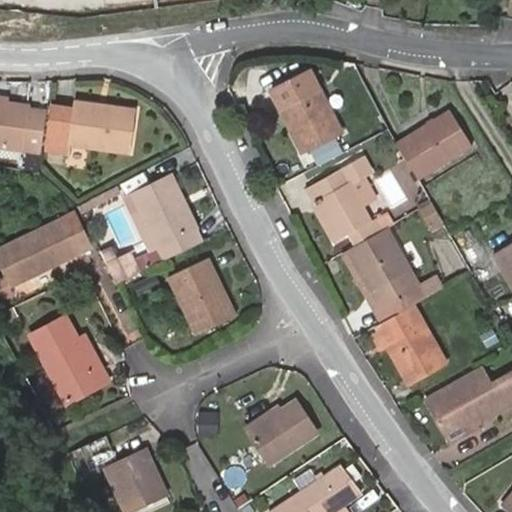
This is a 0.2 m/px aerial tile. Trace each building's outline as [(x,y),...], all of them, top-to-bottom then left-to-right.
[(268,101),(302,162),(339,141),(306,81),(268,101)] [(0,150),(42,157),(48,117),(28,115),(28,111),(0,106),(0,150)] [(54,115),(49,157),(67,160),(69,147),(130,157),(137,117),(75,107),(74,118),(54,115)] [(448,119),(395,151),(417,189),(471,157),(448,119)] [(338,151),(344,161),(367,149),(361,138),(338,151)] [(348,239),(355,253),(371,244),(385,236),(389,233),(383,221),(368,229),(361,216),(348,192),(362,185),(371,180),(362,165),(340,177),(304,197),(311,209),(314,208),(315,209),(319,207),(338,243),(348,239)] [(133,198),(166,267),(206,246),(173,179),(133,198)] [(374,208),(362,185),(348,192),(361,216),(374,208)] [(166,267),(133,198),(125,202),(153,260),(136,268),(142,279),(166,267)] [(75,221),(62,227),(76,259),(90,253),(75,221)] [(76,259),(62,227),(0,257),(0,271),(5,283),(0,285),(0,303),(2,307),(13,301),(9,291),(31,281),(46,274),(76,259)] [(355,253),(347,257),(369,298),(360,303),(371,325),(419,300),(385,236),(371,244),(355,253)] [(511,243),(491,257),(511,292),(511,243)] [(142,279),(136,268),(132,259),(118,266),(112,254),(102,259),(118,291),(142,279)] [(447,268),(456,283),(469,276),(460,261),(447,268)] [(240,321),(213,265),(172,284),(200,341),(240,321)] [(36,292),(51,284),(46,274),(31,281),(36,292)] [(411,309),(374,331),(376,333),(386,351),(407,387),(444,367),(411,309)] [(509,343),(494,317),(473,330),(488,355),(509,343)] [(96,371),(82,345),(68,320),(35,338),(72,405),(112,383),(104,367),(96,371)] [(386,351),(376,333),(371,337),(381,354),(386,351)] [(89,341),(82,345),(96,371),(104,367),(89,341)] [(480,369),(421,405),(441,438),(471,420),(471,421),(474,426),(511,402),(511,367),(488,383),(480,369)] [(31,376),(45,404),(60,397),(47,369),(31,376)] [(308,400),(260,432),(281,463),(329,432),(308,400)] [(471,420),(441,438),(446,447),(475,429),(474,426),(471,421),(471,420)] [(126,511),(131,511),(168,496),(148,451),(108,469),(126,511)] [(334,511),(345,505),(366,491),(349,464),(274,511),(334,511)] [(511,511),(511,499),(507,495),(500,502),(511,511)]
